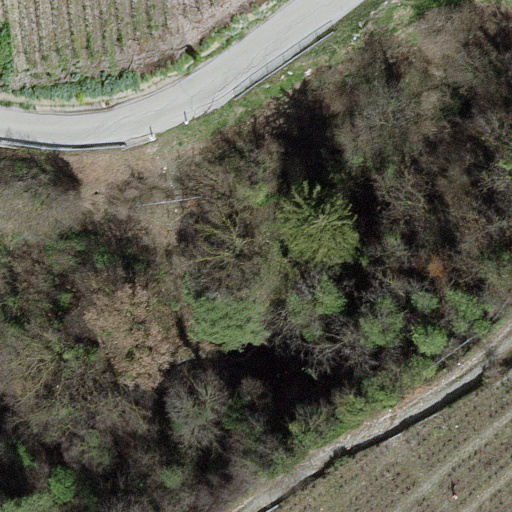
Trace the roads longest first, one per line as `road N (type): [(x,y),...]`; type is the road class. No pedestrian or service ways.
road 1 (unclassified): [(0,135),(47,142),(169,115),(343,0)]
road 2 (track): [(511,328),(421,403),(248,511)]
